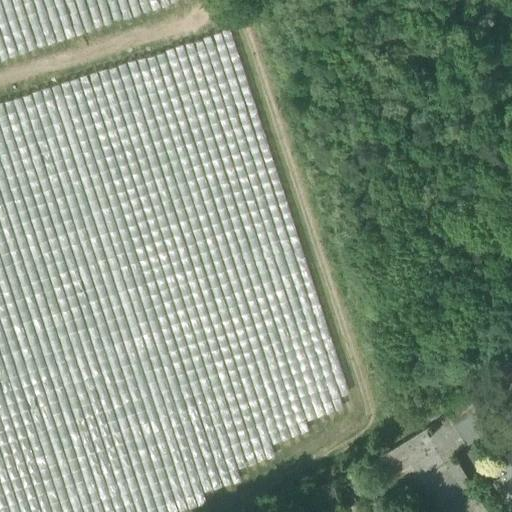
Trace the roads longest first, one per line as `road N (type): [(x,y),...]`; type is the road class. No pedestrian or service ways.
road 1 (track): [(224,0),(374,418),(254,490)]
road 2 (track): [(227,2),(0,78)]
